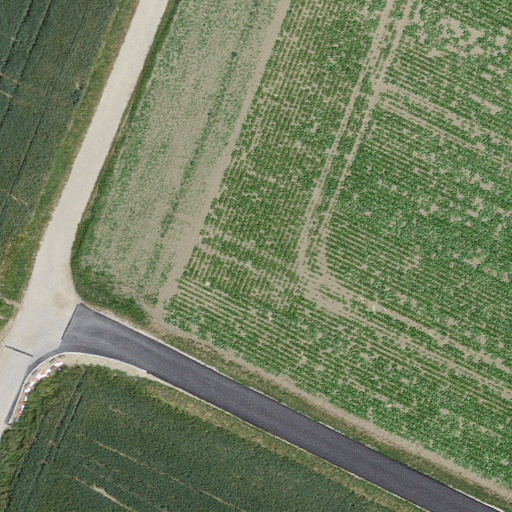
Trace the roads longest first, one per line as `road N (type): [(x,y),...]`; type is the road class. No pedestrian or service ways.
road 1 (track): [(440,511),(32,315)]
road 2 (track): [(0,402),(157,0)]
